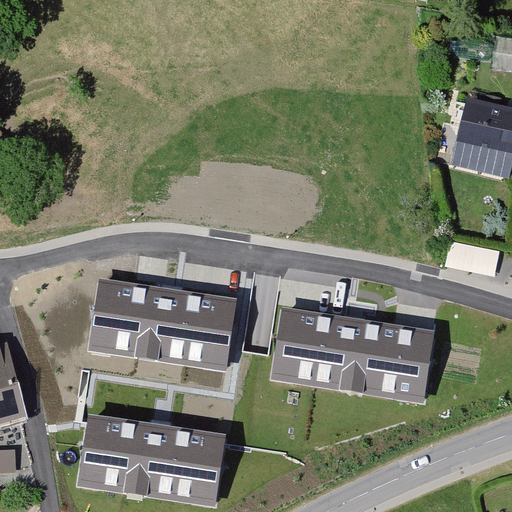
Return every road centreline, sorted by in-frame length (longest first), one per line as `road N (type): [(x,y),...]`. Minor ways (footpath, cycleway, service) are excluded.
road 1 (residential): [(0,267),(123,239),(200,244),(511,307)]
road 2 (secondary): [(511,435),(332,511)]
road 3 (residential): [(0,332),(46,511)]
